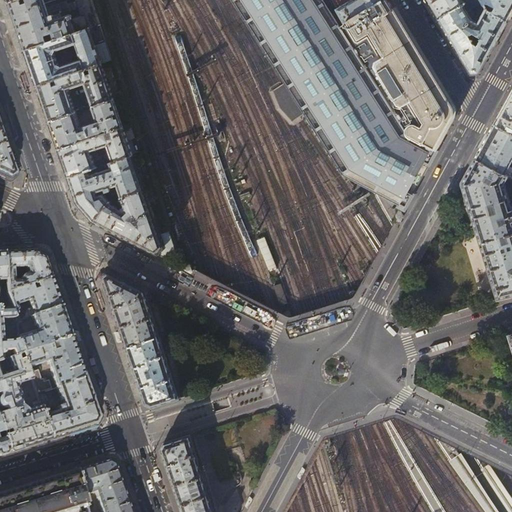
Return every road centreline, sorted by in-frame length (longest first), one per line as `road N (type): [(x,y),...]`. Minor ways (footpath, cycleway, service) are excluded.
road 1 (secondary): [(308,348),(59,230)]
road 2 (secondary): [(477,113),(354,339)]
road 3 (secondary): [(59,230),(129,432)]
road 4 (secondary): [(511,450),(372,376)]
road 5 (secondary): [(11,85),(59,230)]
road 6 (residential): [(370,356),(511,314)]
road 7 (residential): [(0,472),(129,432)]
road 8 (residential): [(411,0),(477,113)]
road 9 (secondary): [(261,511),(319,400)]
